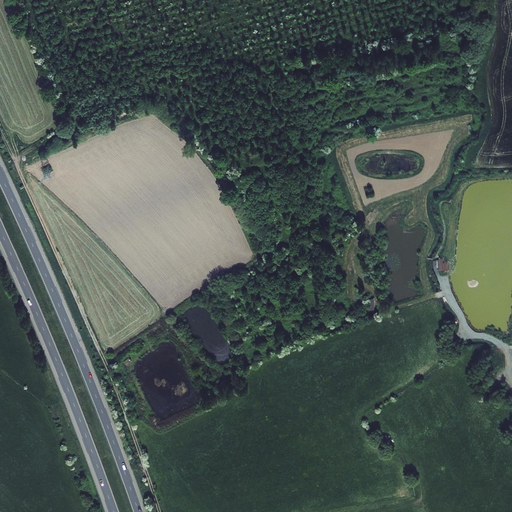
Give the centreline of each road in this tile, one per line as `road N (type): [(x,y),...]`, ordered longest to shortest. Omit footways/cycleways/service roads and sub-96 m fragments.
road 1 (track): [(154,511),(97,354),(0,136)]
road 2 (motorway): [(138,511),(0,174)]
road 3 (motorway): [(0,230),(113,511)]
road 4 (track): [(511,388),(504,344),(470,333),(442,279)]
